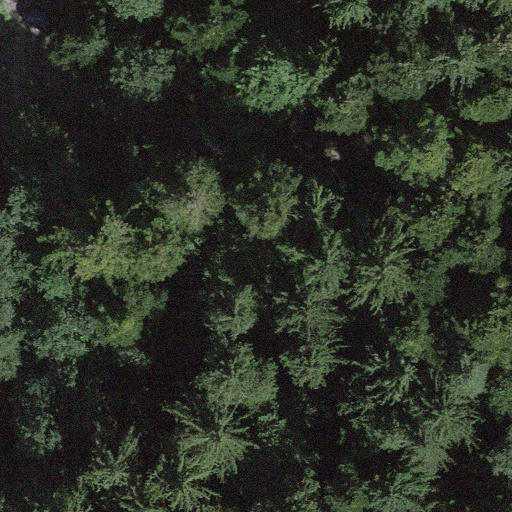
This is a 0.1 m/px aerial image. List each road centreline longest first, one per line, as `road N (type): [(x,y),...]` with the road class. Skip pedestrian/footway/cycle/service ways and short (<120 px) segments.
road 1 (track): [(5,0),(25,41),(91,65),(511,133)]
road 2 (track): [(72,511),(91,65)]
